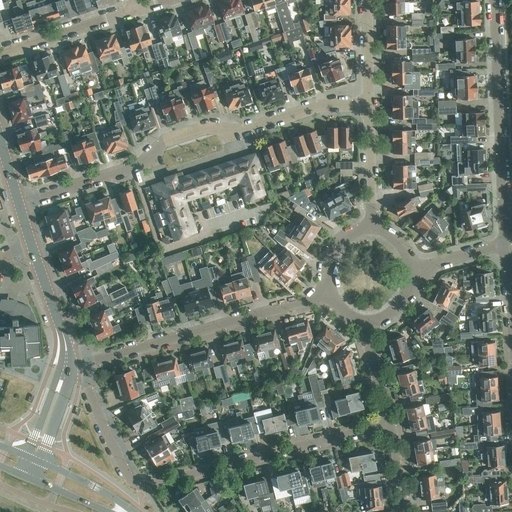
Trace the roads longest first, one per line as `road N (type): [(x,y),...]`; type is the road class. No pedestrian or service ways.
road 1 (residential): [(389,423),(146,486),(130,479),(70,363)]
road 2 (residential): [(19,205),(142,163),(165,140),(206,126),(240,132),(319,106),(368,104)]
road 3 (residential): [(70,363),(328,293)]
road 4 (residential): [(505,244),(493,0)]
road 5 (residential): [(0,54),(133,11)]
road 6 (residential): [(370,227),(368,104)]
